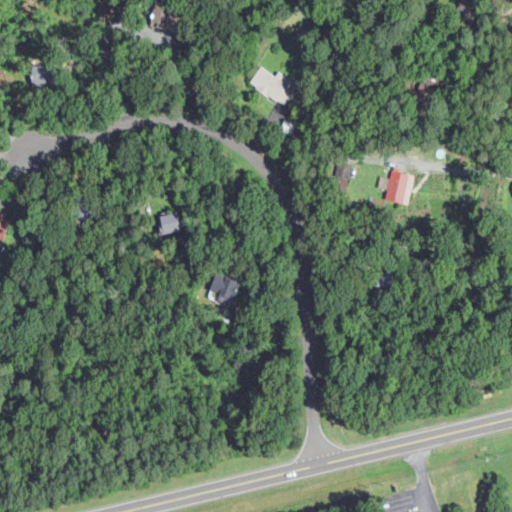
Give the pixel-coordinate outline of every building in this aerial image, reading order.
[(284,106),(299,84),(279,70),(276,75),(261,65),(249,82),(284,106)] [(334,188),(347,190),(352,163),(339,161),(334,188)] [(381,175),(378,187),(387,189),(385,199),(408,204),(415,173),(392,168),(391,177),(381,175)] [(0,239),(11,219),(0,212),(0,239)] [(181,230),(177,212),(159,216),(163,234),(181,230)] [(239,282),(216,273),(210,291),(217,293),(214,301),(230,307),(239,282)]
